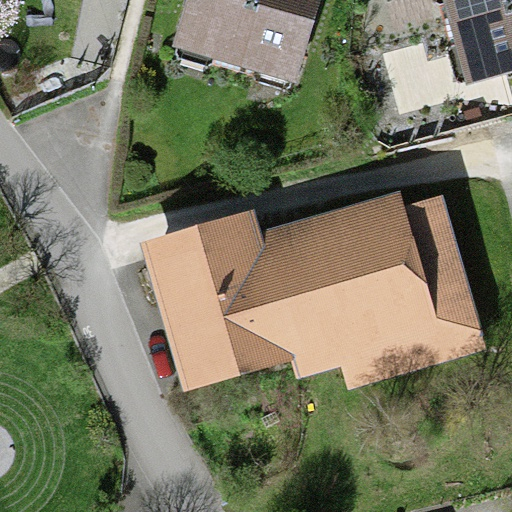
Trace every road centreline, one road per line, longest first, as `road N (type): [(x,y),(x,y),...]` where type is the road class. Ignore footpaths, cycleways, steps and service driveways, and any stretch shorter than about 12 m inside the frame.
road 1 (track): [(511,218),(496,163),(285,193),(73,243)]
road 2 (residential): [(0,139),(73,243),(163,465),(193,511)]
